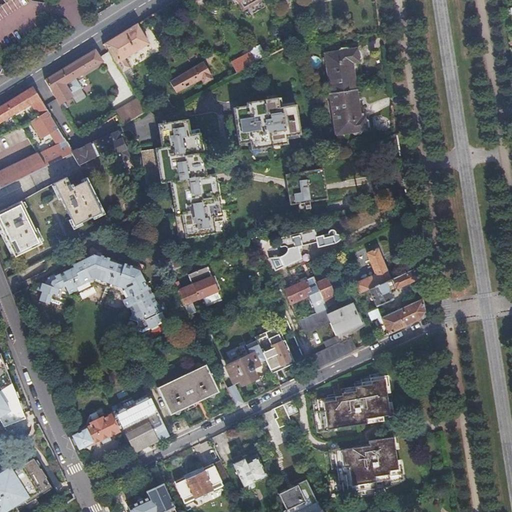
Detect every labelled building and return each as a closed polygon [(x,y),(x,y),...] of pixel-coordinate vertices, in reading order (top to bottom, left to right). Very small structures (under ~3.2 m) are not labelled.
[(237,0),(245,12),(263,0),(262,0),(237,0)] [(137,25),(105,44),(117,63),(123,73),(130,69),(124,59),(149,44),(137,25)] [(333,94),(358,90),(354,60),(357,60),(356,47),(326,52),(333,94)] [(234,62),(239,72),(256,64),(252,56),(247,48),(242,51),(245,56),(234,62)] [(69,66),(45,81),(54,95),(81,139),(93,131),(64,85),(101,62),(94,51),(69,66)] [(252,56),(256,64),(264,60),(260,52),(252,56)] [(205,62),(171,82),(178,94),(203,80),(205,84),(213,79),(212,77),(213,76),(205,62)] [(133,75),(129,69),(123,73),(126,79),(133,75)] [(84,89),(105,124),(117,116),(127,109),(107,75),(84,89)] [(29,115),(25,109),(31,105),(46,129),(42,131),(36,120),(31,123),(40,138),(48,133),(54,144),(59,141),(61,144),(39,155),(38,152),(0,170),(0,189),(72,153),(73,153),(33,88),(17,98),(0,107),(0,123),(1,123),(5,129),(29,115)] [(333,94),(330,94),(336,134),(367,130),(365,117),(362,117),(358,90),(333,94)] [(247,106),(233,109),(238,144),(250,143),(251,150),(287,145),(286,137),(301,135),(296,104),(282,107),(281,98),(246,103),(247,106)] [(117,116),(123,126),(146,111),(140,101),(127,109),(117,116)] [(140,150),(137,155),(141,180),(147,185),(168,181),(177,240),(190,237),(190,241),(201,239),(200,236),(219,234),(210,175),(201,176),(195,136),(188,137),(186,120),(159,124),(163,147),(140,150)] [(73,153),(72,153),(79,164),(111,149),(117,161),(127,156),(116,132),(73,153)] [(80,170),(54,184),(75,227),(102,214),(80,170)] [(322,170),(286,174),(290,205),(326,200),(322,170)] [(21,202),(0,211),(0,227),(14,257),(41,244),(21,202)] [(313,229),(276,238),(279,248),(286,246),(286,252),(278,259),(283,268),(299,260),(294,247),(316,241),(317,247),(331,242),(333,241),(339,237),(334,234),(334,232),(333,231),(332,230),(331,229),(329,229),(328,230),(327,231),(326,232),(326,234),(315,237),(313,229)] [(364,291),(369,289),(391,279),(377,248),(367,253),(376,274),(359,282),(364,291)] [(42,294),(39,303),(49,306),(50,303),(51,301),(61,304),(65,305),(67,297),(77,292),(78,294),(95,285),(105,289),(111,290),(120,293),(131,314),(129,320),(137,322),(138,324),(136,331),(143,333),(151,329),(149,327),(157,323),(159,325),(166,321),(148,286),(147,287),(140,276),(143,275),(140,270),(93,256),(81,262),(84,267),(75,272),(74,269),(53,279),(51,284),(45,282),(44,286),(40,284),(37,292),(42,294)] [(174,258),(163,261),(169,273),(178,268),(174,258)] [(74,269),(75,272),(84,267),(81,262),(73,266),(74,269)] [(179,283),(175,285),(189,317),(198,313),(194,304),(204,299),(208,308),(223,301),(207,267),(188,276),(193,286),(182,291),(179,283)] [(390,291),(420,278),(418,267),(391,279),(369,289),(376,306),(393,298),(390,291)] [(313,278),(285,290),(290,304),(311,294),(307,287),(315,283),(313,278)] [(326,280),(316,285),(322,298),(333,293),(326,280)] [(425,312),(422,293),(404,301),(405,308),(386,316),(383,310),(379,312),(377,308),(368,311),(372,322),(382,318),(389,334),(392,332),(408,325),(419,319),(425,312)] [(313,303),(318,313),(327,309),(326,308),(322,299),(313,303)] [(326,349),(351,338),(347,328),(360,322),(351,303),(338,309),(336,304),(326,308),(327,309),(318,313),(298,322),(303,334),(330,322),(336,336),(323,341),(326,349)] [(265,361),(271,373),(281,368),(280,365),(293,359),(288,348),(285,349),(283,344),(284,340),(280,330),(275,332),(273,328),(254,338),(256,341),(265,361)] [(356,349),(351,338),(326,349),(312,355),(317,367),(350,352),(356,349)] [(265,361),(256,341),(246,346),(250,355),(226,366),(233,382),(241,379),(243,382),(254,377),(251,372),(253,371),(253,370),(253,368),(253,367),(258,365),(257,364),(265,361)] [(0,511),(16,511),(15,510),(49,489),(43,478),(44,478),(39,470),(38,471),(37,468),(39,466),(36,460),(33,462),(31,459),(9,472),(8,471),(9,470),(7,466),(3,468),(2,466),(0,467),(0,421),(4,427),(25,418),(22,412),(25,411),(21,401),(18,402),(17,399),(20,398),(18,391),(14,393),(5,370),(8,369),(6,363),(3,364),(0,357),(0,511)] [(206,364),(157,387),(170,415),(220,392),(206,364)] [(241,379),(233,382),(234,383),(235,385),(240,382),(242,387),(258,380),(253,370),(253,371),(251,372),(254,377),(243,382),(241,379)] [(334,393),(323,394),(328,429),(366,423),(366,417),(390,414),(384,371),(370,374),(370,376),(355,378),(355,382),(341,384),(342,388),(333,389),(334,393)] [(228,390),(236,406),(243,402),(235,386),(228,390)] [(77,434),(72,436),(79,449),(83,447),(84,449),(118,433),(117,431),(123,428),(145,417),(156,441),(168,435),(151,399),(116,415),(119,422),(114,425),(110,416),(103,419),(101,414),(96,413),(88,417),(87,420),(90,425),(75,432),(77,434)] [(292,401),(283,405),(288,415),(289,417),(298,413),(292,401)] [(278,420),(288,415),(283,405),(274,410),(278,420)] [(289,417),(288,415),(278,420),(275,421),(279,429),(292,423),(289,417)] [(134,451),(156,441),(145,417),(123,428),(134,451)] [(369,446),(342,451),(344,467),(350,466),(355,498),(377,495),(376,490),(390,488),(389,484),(401,482),(394,438),(369,442),(369,446)] [(244,461),(233,466),(244,488),(266,478),(257,459),(245,464),(244,461)] [(185,504),(230,483),(220,462),(202,470),(204,472),(186,481),(185,478),(175,483),(185,504)] [(313,468),(318,478),(325,475),(320,465),(313,468)] [(297,486),(279,495),(287,511),(284,511),(324,511),(319,502),(317,503),(306,481),(297,485),(297,486)] [(149,499),(127,510),(128,511),(173,511),(166,495),(164,496),(160,488),(147,494),(149,499)]
